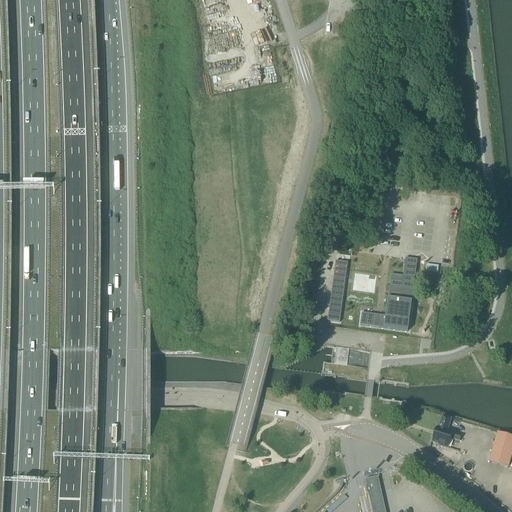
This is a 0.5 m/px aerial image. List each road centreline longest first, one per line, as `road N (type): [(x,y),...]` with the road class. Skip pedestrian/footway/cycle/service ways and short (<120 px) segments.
road 1 (motorway): [(69,511),(75,161),(68,0)]
road 2 (motorway): [(30,0),(26,511)]
road 3 (motorway): [(110,380),(108,0)]
road 4 (unclassified): [(491,511),(398,445),(363,432),(375,342),(319,335)]
road 5 (unclassified): [(374,207),(361,189),(381,32),(338,0)]
road 6 (motorway): [(105,511),(110,380)]
road 7 (motorway): [(115,511),(110,380)]
